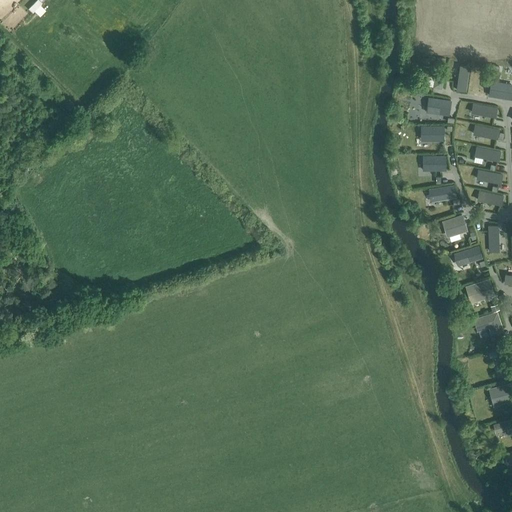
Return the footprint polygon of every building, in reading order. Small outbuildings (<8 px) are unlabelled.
[(37,0),(31,6),(41,17),(50,8),(41,0),(37,0)] [(424,66),(423,76),(435,78),(434,88),(443,90),(447,70),(424,66)] [(459,66),(456,89),(466,91),(469,67),(459,66)] [(491,81),(489,96),(507,99),(510,84),(491,81)] [(433,99),(431,113),(450,116),(452,101),(433,99)] [(474,104),(472,113),(497,118),(498,108),(474,104)] [(476,126),(474,135),(499,140),(500,130),(476,126)] [(445,127),(426,127),(426,141),(445,141),(445,127)] [(477,148),(476,157),(499,161),(501,152),(477,148)] [(447,156),(428,156),(428,171),(447,171),(447,156)] [(478,170),(476,179),(500,184),(502,175),(478,170)] [(455,185),(434,189),(436,202),(458,198),(455,185)] [(480,191),(478,201),(502,206),(505,196),(480,191)] [(463,215),(447,221),(452,237),(468,231),(463,215)] [(497,226),(487,226),(488,252),(499,252),(497,226)] [(479,246),(459,253),(463,265),(483,259),(479,246)] [(469,287),(468,289),(470,295),(472,296),(473,297),(493,291),(490,280),(469,287)] [(498,313),(477,320),(478,324),(477,326),(478,330),(480,331),(490,328),(501,324),(498,313)] [(504,338),(497,340),(499,346),(506,344),(504,338)] [(511,368),(506,349),(497,351),(504,376),(507,378),(511,376),(511,368)] [(511,384),(492,389),(491,392),(492,397),(495,399),(511,394),(511,384)] [(511,419),(494,424),(496,433),(511,428),(511,419)]
